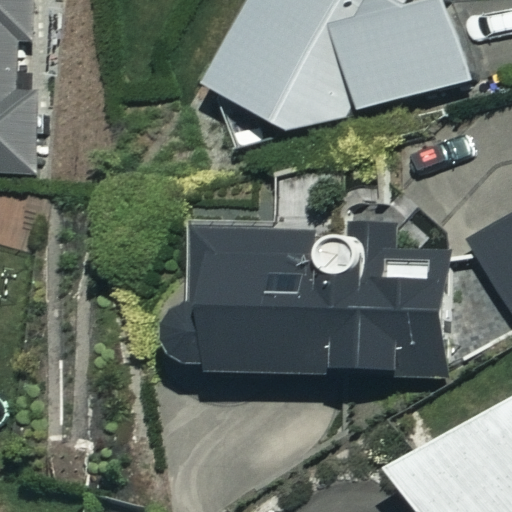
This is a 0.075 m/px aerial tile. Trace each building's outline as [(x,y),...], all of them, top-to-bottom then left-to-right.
[(50,85),(26,83),(28,51),(38,52),(40,0),(0,0),(0,171),(45,174),(50,85)] [(255,0),(209,84),(296,132),(475,80),(449,0),(255,0)] [(511,223),(477,242),(511,307),(511,223)] [(317,233),(195,230),(193,307),(171,306),(170,370),(442,377),(444,279),(316,276),(317,233)] [(511,511),(511,388),(398,479),(424,511),(511,511)]
